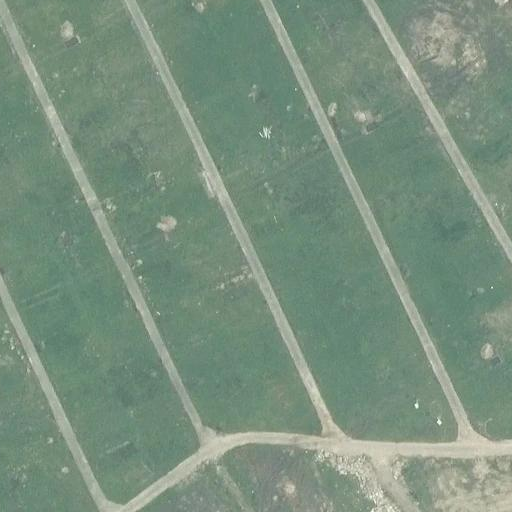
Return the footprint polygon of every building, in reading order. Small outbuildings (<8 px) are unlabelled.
[(265,0),(259,0),(239,5),(248,32),(274,24),(265,0)] [(312,0),(287,0),(291,17),(315,9),(312,0)] [(473,0),(444,0),(443,1),(453,19),(477,6),(473,0)] [(223,11),(192,18),(199,45),(229,37),(223,11)] [(390,13),(360,24),(371,43),(398,30),(390,13)] [(175,28),(145,34),(150,58),(179,52),(175,28)] [(322,34),(298,42),(305,66),(330,58),(322,34)] [(121,42),(85,49),(92,76),(126,69),(121,42)] [(29,49),(0,52),(0,60),(5,83),(35,78),(29,49)] [(280,52),(258,60),(261,86),(286,80),(280,52)] [(240,67),(214,77),(224,106),(251,96),(240,67)] [(193,84),(166,90),(172,121),(201,116),(193,84)] [(138,95),(113,98),(117,127),(143,123),(142,123),(138,95)] [(40,110),(16,121),(27,149),(53,139),(40,110)] [(433,129),(402,150),(413,175),(445,156),(433,129)] [(246,187),(214,212),(236,237),(268,212),(246,187)] [(375,201),(362,236),(392,241),(402,207),(375,201)] [(163,206),(138,233),(156,250),(185,230),(163,206)] [(94,226),(59,227),(62,253),(102,251),(94,226)] [(511,259),(496,288),(511,297),(511,259)] [(317,268),(307,301),(334,312),(343,276),(317,268)] [(104,286),(69,304),(83,328),(120,314),(104,286)] [(253,318),(238,350),(265,365),(280,330),(253,318)] [(480,323),(461,345),(487,361),(502,340),(480,323)] [(176,325),(146,340),(161,367),(193,350),(176,325)] [(23,351),(0,371),(0,379),(17,399),(43,376),(23,351)] [(440,367),(427,396),(457,412),(471,381),(440,367)] [(511,395),(501,390),(483,420),(511,434),(511,395)] [(73,392),(55,421),(86,437),(99,405),(73,392)] [(0,409),(0,430),(10,422),(0,409)] [(159,418),(125,438),(143,471),(175,451),(159,418)] [(414,419),(388,440),(414,465),(436,447),(414,419)] [(474,452),(462,480),(494,492),(503,460),(474,452)] [(45,460),(15,483),(38,511),(44,511),(68,494),(45,460)] [(353,471),(315,470),(316,499),(354,500),(353,471)] [(446,483),(428,511),(468,511),(476,498),(446,483)] [(382,484),(370,511),(407,511),(414,498),(382,484)] [(256,494),(250,511),(287,511),(291,499),(256,494)]
